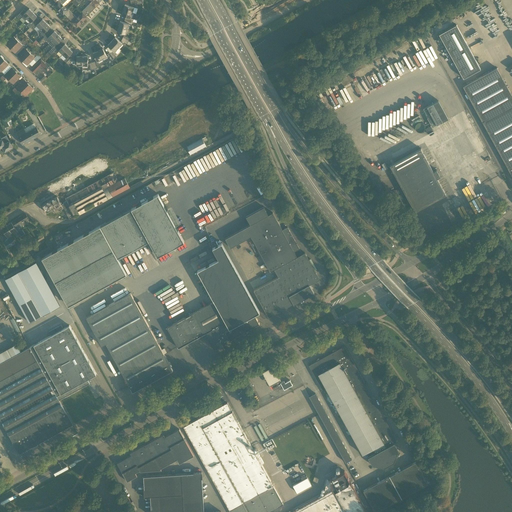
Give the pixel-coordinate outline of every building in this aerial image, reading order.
[(53,4),(61,12),(63,14),(64,14),(64,13),(68,9),(65,6),(65,7),(62,4),(66,0),(57,0),(56,2),(56,1),(53,4)] [(86,16),(98,5),(100,3),(96,0),(87,0),(90,3),(82,12),(86,16)] [(132,13),(134,7),(125,5),(123,10),(132,13)] [(25,13),(22,10),(17,16),(20,19),(22,17),(25,21),(33,12),(29,9),(25,13)] [(77,18),(68,9),(64,13),(64,14),(77,27),(87,17),(86,16),(82,12),(77,18)] [(132,13),(123,10),(122,15),(127,17),(126,20),(129,20),(133,21),(133,19),(131,18),(132,13)] [(33,20),(36,17),(37,16),(33,12),(25,21),(25,20),(28,24),(27,25),(30,28),(31,27),(30,27),(35,22),(33,20)] [(40,29),(46,23),(42,19),(38,23),(36,21),(35,22),(30,27),(31,27),(33,30),(37,26),(40,29)] [(129,24),(132,24),(133,21),(129,20),(126,20),(125,22),(120,21),(118,26),(128,29),(129,24)] [(50,27),(46,23),(40,29),(38,31),(41,35),(42,35),(44,37),(48,33),(46,31),(50,27)] [(439,34),(451,56),(463,79),(481,69),(456,25),(439,34)] [(126,34),(128,29),(118,26),(117,32),(126,34)] [(43,38),(49,44),(58,35),(54,31),(50,35),(48,33),(44,37),(43,38)] [(58,35),(49,44),(53,47),(52,49),(54,51),(60,45),(58,43),(62,39),(58,35)] [(22,45),(14,37),(6,44),(11,49),(13,47),(17,51),(22,45)] [(115,37),(111,41),(118,48),(122,44),(115,37)] [(111,41),(108,45),(114,52),(118,48),(111,41)] [(59,51),(62,54),(69,48),(65,44),(61,48),(59,46),(60,45),(54,51),(56,54),(59,51)] [(69,48),(62,54),(66,58),(72,52),(69,48)] [(108,55),(107,56),(103,48),(98,51),(102,59),(104,62),(111,59),(108,55)] [(34,57),(26,49),(19,56),(24,61),(22,62),(26,67),(29,64),(29,63),(34,57)] [(104,62),(102,59),(98,51),(93,53),(97,61),(96,62),(97,66),(104,62)] [(0,70),(1,71),(8,64),(3,59),(3,57),(1,55),(0,54),(0,70)] [(92,69),(93,69),(95,69),(93,62),(90,63),(90,64),(88,64),(88,56),(82,56),(82,66),(82,69),(92,69)] [(37,77),(48,66),(41,59),(30,69),(37,77)] [(511,95),(497,68),(463,86),(511,174),(511,176),(511,95)] [(9,81),(10,80),(13,83),(20,76),(15,71),(14,73),(10,69),(5,75),(7,78),(6,79),(9,81)] [(26,85),(22,82),(17,87),(25,95),(33,88),(28,83),(26,85)] [(428,117),(427,118),(432,127),(448,118),(438,100),(423,109),(428,117)] [(30,106),(28,104),(26,101),(19,106),(23,112),(30,106)] [(0,120),(5,127),(13,123),(8,115),(4,118),(3,116),(0,117),(0,118),(1,120),(0,120)] [(24,128),(26,132),(31,140),(41,134),(37,127),(33,129),(30,125),(24,128)] [(18,137),(22,144),(31,140),(26,132),(18,137)] [(0,144),(0,145),(4,152),(5,151),(5,152),(6,152),(6,151),(7,151),(7,150),(10,149),(11,149),(12,148),(11,148),(12,147),(8,140),(4,143),(0,136),(0,144)] [(186,147),(190,154),(206,146),(202,138),(186,147)] [(221,146),(198,158),(205,171),(228,159),(221,146)] [(421,148),(390,165),(415,211),(446,194),(437,178),(440,176),(436,169),(433,171),(421,148)] [(170,188),(195,175),(190,165),(165,178),(170,188)] [(229,211),(241,204),(235,192),(223,198),(229,211)] [(42,257),(68,305),(126,273),(118,258),(149,240),(158,256),(184,241),(158,194),(131,208),(131,209),(106,223),(105,223),(42,257)] [(209,203),(189,213),(193,220),(213,210),(214,213),(222,209),(215,196),(213,197),(211,194),(205,197),(207,200),(209,203)] [(56,213),(64,208),(66,212),(62,214),(63,214),(62,215),(64,219),(66,219),(70,219),(73,218),(67,206),(66,207),(63,202),(64,204),(62,205),(57,197),(42,205),(46,213),(54,209),(56,213)] [(301,301),(301,302),(302,302),(303,302),(304,301),(304,300),(303,299),(314,293),(309,285),(319,279),(315,271),(317,270),(311,259),(309,260),(305,252),(302,254),(288,227),(282,230),(273,212),(268,215),(264,207),(246,217),(250,225),(225,239),(230,248),(251,236),(270,271),(274,269),(278,277),(254,290),(268,317),(293,304),(294,304),(301,301)] [(18,218),(23,225),(28,222),(27,220),(29,218),(26,214),(23,215),(18,218)] [(23,225),(18,218),(12,222),(15,227),(18,232),(21,230),(21,232),(23,231),(22,229),(21,230),(19,228),(23,225)] [(12,222),(7,225),(11,232),(13,231),(15,234),(17,236),(20,234),(21,236),(25,233),(23,231),(21,232),(21,230),(18,232),(15,227),(12,222)] [(11,232),(7,225),(2,228),(10,240),(13,239),(9,233),(11,232)] [(197,270),(214,301),(229,328),(225,331),(229,339),(230,340),(234,337),(259,323),(255,315),(260,312),(222,243),(213,248),(219,259),(197,270)] [(35,255),(17,265),(50,323),(68,314),(35,255)] [(17,265),(4,272),(37,331),(50,323),(17,265)] [(131,293),(109,305),(151,382),(173,370),(131,293)] [(221,343),(229,339),(225,331),(229,328),(214,301),(194,312),(185,317),(176,322),(167,327),(178,348),(189,342),(196,338),(205,333),(213,347),(214,348),(215,348),(216,347),(222,344),(221,343)] [(151,382),(109,305),(87,317),(102,346),(106,344),(132,392),(151,382)] [(70,325),(0,363),(0,419),(14,445),(13,445),(15,448),(16,448),(19,454),(20,454),(34,446),(34,447),(38,445),(37,444),(72,425),(73,425),(59,400),(90,383),(88,379),(97,374),(70,325)] [(62,325),(49,332),(51,335),(63,328),(62,325)] [(333,401),(365,383),(344,346),(337,350),(333,350),(333,351),(334,352),(319,360),(319,359),(318,358),(316,361),(309,365),(322,390),(326,388),(333,401)] [(264,373),(270,384),(281,378),(276,367),(264,373)] [(274,390),(282,386),(284,389),(292,385),(290,380),(294,378),(291,373),(281,378),(270,384),(274,390)] [(366,383),(365,383),(333,401),(344,421),(376,403),(367,387),(367,383),(366,383)] [(309,396),(314,405),(320,402),(316,395),(315,393),(313,394),(309,396)] [(367,511),(351,483),(349,482),(349,479),(344,471),(330,478),(330,481),(327,480),(323,494),(292,511),(291,511),(290,511),(288,511),(268,511),(283,504),(273,486),(274,486),(273,486),(261,464),(264,463),(257,451),(255,453),(232,412),(233,412),(232,411),(227,403),(183,427),(230,511),(367,511)] [(377,424),(385,420),(380,410),(380,406),(378,406),(378,407),(376,403),(344,421),(355,441),(372,431),(369,426),(376,422),(377,424)] [(330,419),(325,411),(319,414),(324,423),(330,419)] [(335,428),(330,419),(324,423),(329,432),(335,428)] [(382,439),(392,433),(387,423),(387,420),(386,420),(385,420),(377,424),(376,422),(369,426),(372,431),(355,441),(362,454),(373,449),(384,443),(382,439)] [(340,437),(335,428),(329,432),(333,440),(340,437)] [(179,464),(194,456),(179,429),(174,432),(173,433),(173,432),(173,433),(171,434),(170,434),(171,434),(170,434),(165,437),(177,460),(179,464)] [(384,443),(373,449),(375,454),(381,450),(386,448),(386,446),(396,440),(394,437),(394,433),(393,433),(392,433),(382,439),(384,443)] [(145,445),(130,453),(131,455),(140,471),(140,472),(161,470),(160,469),(177,460),(165,437),(164,434),(149,443),(150,444),(146,447),(145,445)] [(333,440),(338,449),(344,446),(340,437),(333,440)] [(381,450),(389,465),(394,463),(398,451),(394,443),(386,448),(381,450)] [(381,450),(375,454),(368,458),(372,466),(384,468),(389,465),(381,450)] [(352,459),(349,454),(343,458),(346,463),(346,462),(352,459)] [(131,455),(126,458),(126,459),(126,458),(125,459),(124,460),(123,460),(122,460),(117,463),(127,482),(137,476),(135,473),(140,471),(131,455)] [(416,462),(407,466),(419,488),(428,484),(416,462)] [(407,466),(398,471),(410,493),(419,488),(407,466)] [(390,476),(389,475),(402,499),(402,498),(410,493),(398,471),(390,476)] [(181,474),(183,494),(183,511),(203,511),(202,478),(202,472),(194,473),(181,474)] [(150,496),(183,494),(181,474),(143,476),(144,489),(144,497),(150,497),(150,496)] [(381,481),(393,503),(401,498),(402,499),(389,475),(389,476),(381,481)] [(307,477),(292,485),(295,493),(311,486),(307,477)] [(384,508),(393,503),(381,481),(372,486),(384,508)] [(374,511),(375,511),(384,508),(372,486),(363,490),(374,511)] [(151,509),(150,511),(183,511),(183,494),(150,496),(151,509)]
